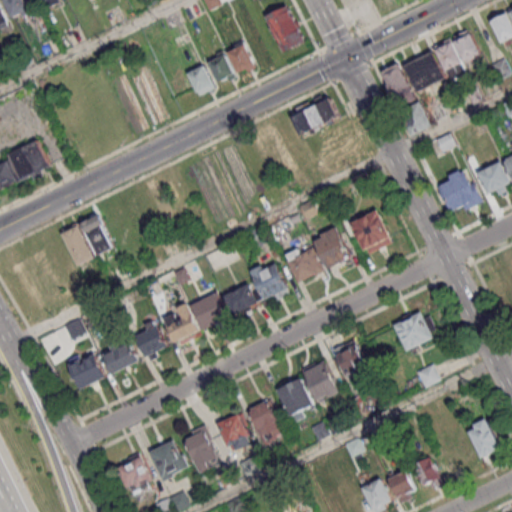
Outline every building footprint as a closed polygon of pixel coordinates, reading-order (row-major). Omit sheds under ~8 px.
[(0,0),(0,30),(2,30),(3,32),(13,28),(0,0)] [(9,0),(5,2),(15,21),(22,17),(24,20),(30,16),(29,14),(31,13),(24,0),(9,0)] [(35,0),(40,8),(48,5),(51,11),(63,6),(60,0),(35,0)] [(144,0),(149,9),(160,4),(158,0),(144,0)] [(204,0),(211,13),(224,6),(221,0),(204,0)] [(268,20),(286,56),(307,46),(290,10),(268,20)] [(493,26),(504,48),(511,43),(511,21),(510,17),(493,26)] [(457,46),(467,67),(479,62),(478,61),(483,58),(473,37),(471,38),(469,33),(456,39),(459,45),(457,46)] [(436,49),(453,83),(469,75),(452,41),(436,49)] [(230,56),(240,77),(249,73),(250,74),(258,70),(247,48),(230,56)] [(19,57),(25,69),(35,64),(29,52),(19,57)] [(211,67),(220,86),(230,81),(231,84),(239,80),(225,52),(218,56),(221,62),(211,67)] [(407,70),(420,97),(430,92),(433,97),(443,93),(440,87),(448,83),(435,56),(407,70)] [(494,67),(500,79),(511,73),(506,61),(494,67)] [(384,76),(401,67),(419,103),(405,110),(402,105),(399,107),(384,76)] [(189,77),(199,97),(201,96),(202,98),(217,90),(206,69),(189,77)] [(294,120),(303,139),(341,120),(332,102),(327,105),(324,98),(315,102),(319,109),(314,112),(310,104),(297,111),(300,117),(294,120)] [(439,143),(445,155),(458,148),(452,136),(439,143)] [(11,157),(14,163),(24,184),(35,179),(37,182),(46,178),(44,174),(53,170),(40,143),(11,157)] [(220,191),(241,181),(225,150),(205,161),(220,191)] [(0,195),(24,184),(14,163),(12,164),(10,161),(3,165),(5,168),(0,170),(0,195)] [(480,177),(491,198),(499,194),(501,198),(510,194),(508,190),(511,188),(511,181),(504,165),(491,171),(490,169),(481,173),(482,176),(480,177)] [(353,182),(360,196),(375,188),(368,174),(353,182)] [(441,191),(452,215),(455,213),(456,215),(466,210),(467,213),(485,204),(474,182),(471,184),(466,176),(463,177),(462,175),(452,180),(453,183),(442,188),(443,190),(441,191)] [(142,189),(123,197),(141,237),(159,229),(142,189)] [(302,208),(315,202),(322,215),(309,221),(302,208)] [(353,227),(367,255),(370,254),(372,256),(394,245),(392,242),(394,241),(381,213),(353,227)] [(85,228),(101,260),(118,252),(102,220),(94,224),(91,223),(86,225),(85,228)] [(65,238),(81,271),(99,262),(80,225),(73,228),(76,232),(73,234),(71,229),(65,232),(68,236),(65,238)] [(246,236),(253,249),(273,239),(266,226),(246,236)] [(338,231),(353,261),(330,272),(315,242),(338,231)] [(325,273),(320,275),(320,277),(300,287),(289,264),(291,263),(289,259),(301,253),(303,257),(315,251),(325,273)] [(253,275),(267,304),(291,292),(278,266),(266,272),(265,269),(253,275)] [(177,274),(182,286),(192,282),(186,270),(177,274)] [(225,300),(235,319),(245,315),(245,316),(252,312),(252,311),(260,306),(251,287),(225,300)] [(193,310),(206,334),(231,321),(219,297),(193,310)] [(167,323),(178,346),(202,334),(188,308),(179,312),(184,322),(180,324),(177,318),(167,323)] [(397,329),(410,355),(437,342),(424,315),(397,329)] [(137,340),(147,361),(150,359),(152,363),(160,360),(158,356),(170,351),(159,330),(158,331),(155,325),(147,328),(150,334),(137,340)] [(336,352),(350,382),(363,376),(365,380),(373,375),(357,341),(336,352)] [(131,346),(141,365),(114,378),(105,359),(114,355),(111,350),(120,346),(122,351),(131,346)] [(95,359),(106,381),(82,393),(70,370),(82,365),(83,368),(87,366),(85,364),(95,359)] [(304,371),(320,405),(342,395),(326,362),(319,366),(318,364),(304,371)] [(419,373),(428,390),(444,382),(435,365),(419,373)] [(280,391),(293,417),(295,416),(298,420),(307,416),(305,410),(316,405),(303,379),(280,391)] [(371,396),(379,411),(394,404),(386,389),(371,396)] [(269,402),(283,431),(276,435),(278,440),(266,446),(250,412),(269,402)] [(328,421),(335,435),(346,430),(339,415),(328,421)] [(220,427),(231,451),(234,450),(235,453),(238,451),(239,453),(252,447),(249,441),(252,440),(241,417),(220,427)] [(326,421),(333,434),(321,440),(314,427),(326,421)] [(472,436),(484,463),(497,457),(497,456),(503,454),(489,423),(476,428),(478,433),(472,436)] [(188,446),(203,476),(223,466),(221,462),(222,461),(215,445),(216,444),(209,427),(196,433),(199,440),(188,446)] [(436,445),(450,473),(478,460),(464,432),(436,445)] [(347,445),(354,459),(367,452),(360,438),(347,445)] [(153,456),(167,485),(177,480),(176,478),(192,470),(187,458),(184,460),(176,445),(153,456)] [(243,464),(250,478),(271,468),(264,454),(243,464)] [(434,461),(446,486),(435,491),(434,487),(427,491),(417,469),(434,461)] [(143,463),(153,484),(139,491),(138,488),(129,492),(122,478),(128,475),(126,472),(126,470),(130,467),(132,468),(143,463)] [(221,477),(228,490),(239,484),(233,471),(221,477)] [(391,480),(403,506),(415,500),(413,496),(419,494),(408,471),(391,480)] [(365,492),(374,511),(390,511),(389,509),(395,506),(384,483),(365,492)] [(172,500),(178,511),(183,511),(193,507),(186,493),(172,500)] [(170,500),(176,511),(161,511),(158,506),(170,500)]
